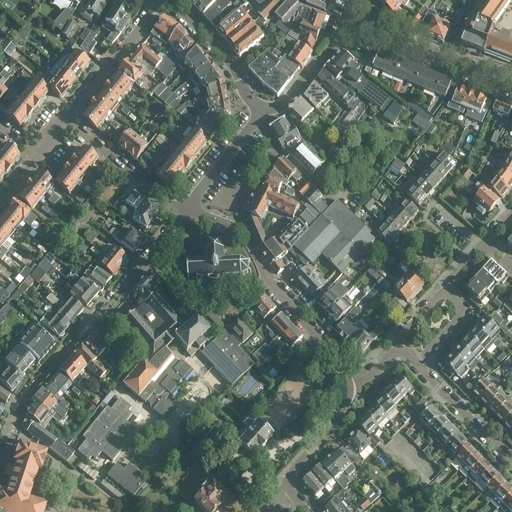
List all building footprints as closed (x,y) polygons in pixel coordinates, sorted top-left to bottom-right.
[(68,7),(53,27),(61,34),(77,6),(78,7),(82,0),(56,0),(56,1),(72,4),(72,3),(73,3),(70,8),(68,7)] [(85,9),(80,16),(91,23),(93,19),(96,21),(108,3),(104,1),(104,0),(93,0),(87,10),(85,9)] [(194,0),(192,5),(204,17),(220,0),(219,0),(194,0)] [(219,0),(220,0),(204,17),(217,30),(227,22),(221,16),(231,6),(225,0),(219,0)] [(241,0),(233,7),(239,12),(247,5),(248,5),(242,0),(241,0)] [(242,0),(248,4),(252,0),(254,0),(264,8),(271,0),(242,0)] [(271,0),(264,8),(258,14),(261,18),(264,21),(271,13),(280,21),(275,27),(281,32),(277,37),(280,40),(283,43),(285,40),(287,37),(287,36),(291,31),(282,23),(281,23),(299,4),(290,0),(271,0)] [(306,0),(308,1),(306,6),(325,13),(327,8),(320,5),(321,0),(306,0)] [(401,4),(395,0),(379,0),(379,1),(380,2),(379,3),(387,9),(386,10),(386,12),(389,14),(391,13),(392,12),(394,13),(401,4)] [(469,18),(468,18),(462,33),(465,34),(460,44),(468,47),(468,48),(483,54),(485,52),(511,62),(511,37),(502,33),(501,34),(497,33),(493,23),(509,0),(480,0),(475,8),(477,10),(471,19),(469,18)] [(428,1),(423,7),(427,10),(432,4),(428,1)] [(11,7),(4,2),(0,7),(6,13),(11,7)] [(227,22),(217,30),(216,31),(226,42),(233,36),(229,32),(245,18),(244,17),(249,13),(246,10),(249,8),(247,5),(239,12),(227,22)] [(317,43),(323,26),(327,16),(301,5),(299,5),(282,23),(291,31),(287,36),(299,44),(310,51),(313,53),(317,42),(317,43)] [(105,23),(101,29),(110,34),(106,41),(112,44),(126,26),(125,26),(131,16),(127,14),(115,6),(105,22),(105,23)] [(427,10),(423,7),(418,14),(422,17),(427,10)] [(424,17),(422,23),(423,27),(428,29),(425,35),(443,42),(450,25),(455,27),(462,16),(463,15),(459,12),(458,13),(458,15),(457,15),(453,21),(447,18),(444,20),(443,22),(436,19),(437,17),(435,13),(429,11),(424,17)] [(43,17),(36,12),(31,18),(38,23),(43,17)] [(408,25),(409,25),(414,29),(421,19),(416,15),(408,25)] [(180,28),(164,18),(151,35),(155,38),(152,41),(160,47),(162,44),(167,47),(169,44),(180,28)] [(233,36),(226,42),(232,50),(257,30),(258,30),(266,23),(264,21),(261,18),(253,25),(250,22),(233,36)] [(37,25),(30,20),(25,27),(33,32),(37,25)] [(75,25),(69,22),(61,35),(67,38),(75,25)] [(169,44),(170,44),(177,51),(188,37),(180,28),(169,44)] [(90,32),(86,29),(79,39),(84,42),(90,32)] [(257,30),(232,50),(239,58),(263,37),(258,30),(257,30)] [(84,42),(80,48),(89,55),(96,44),(92,42),(96,36),(90,32),(84,42)] [(17,35),(10,44),(15,48),(22,39),(17,35)] [(287,37),(285,40),(289,42),(297,47),(294,51),(308,61),(313,53),(310,51),(299,44),(287,36),(287,37)] [(188,37),(177,51),(185,59),(197,46),(188,37)] [(10,44),(3,53),(9,57),(16,48),(15,48),(10,44)] [(62,51),(60,54),(63,57),(81,72),(89,63),(85,60),(89,55),(80,48),(80,49),(74,45),(71,49),(73,51),(69,57),(62,51)] [(141,46),(135,53),(156,69),(162,62),(141,46)] [(197,46),(185,59),(178,66),(183,72),(187,69),(192,65),(198,60),(204,56),(197,46)] [(267,53),(249,70),(263,86),(277,97),(299,67),(288,59),(285,57),(284,59),(274,51),(270,56),(267,53)] [(287,52),(284,56),(285,57),(288,59),(299,67),(302,69),(308,61),(294,51),(291,55),(287,52)] [(341,51),(324,72),(344,88),(348,84),(359,92),(358,94),(385,115),(383,117),(393,125),(404,112),(395,105),(382,94),(385,89),(379,84),(375,89),(355,73),(359,67),(352,61),(353,61),(341,51)] [(128,63),(142,74),(143,73),(145,74),(144,75),(148,79),(156,69),(135,53),(128,63)] [(368,63),(365,69),(364,72),(370,76),(373,68),(383,72),(389,57),(379,53),(374,65),(368,63)] [(192,65),(187,69),(194,77),(199,74),(210,65),(204,56),(198,60),(192,65)] [(63,57),(56,65),(74,80),(81,72),(63,57)] [(162,62),(156,69),(168,79),(177,69),(172,63),(168,60),(166,57),(162,62)] [(389,57),(383,72),(394,76),(400,62),(389,57)] [(400,62),(394,76),(404,80),(410,66),(400,62)] [(142,74),(128,63),(119,73),(140,88),(140,89),(150,98),(154,94),(160,87),(148,79),(144,75),(145,74),(143,73),(142,74)] [(54,78),(67,89),(74,80),(56,65),(48,74),(54,78)] [(165,103),(169,107),(176,101),(184,95),(197,88),(201,86),(211,78),(217,74),(210,65),(199,74),(194,77),(179,89),(174,94),(173,94),(165,103)] [(410,66),(404,80),(415,85),(421,70),(410,66)] [(421,70),(415,85),(425,89),(431,74),(421,70)] [(324,72),(317,80),(352,111),(344,122),(338,117),(331,127),(346,139),(368,109),(361,103),(324,72)] [(24,73),(21,77),(27,81),(30,78),(24,73)] [(0,98),(6,91),(1,88),(10,77),(6,74),(2,79),(0,81),(0,98)] [(211,78),(201,86),(203,89),(199,91),(201,96),(211,90),(224,83),(217,74),(211,78)] [(431,74),(425,89),(435,93),(441,79),(431,74)] [(118,75),(111,83),(126,96),(133,87),(118,75)] [(49,81),(45,86),(59,98),(67,89),(54,78),(51,82),(49,81)] [(441,79),(435,93),(446,98),(452,83),(441,79)] [(33,80),(26,89),(27,90),(41,101),(48,92),(33,80)] [(111,83),(104,92),(118,103),(122,98),(123,99),(126,96),(111,83)] [(211,90),(201,96),(203,104),(207,103),(208,103),(227,99),(224,83),(211,90)] [(331,101),(314,84),(304,99),(316,111),(326,101),(328,103),(331,101)] [(162,85),(160,87),(154,94),(158,98),(167,89),(162,85)] [(467,92),(458,88),(452,103),(449,102),(447,108),(458,113),(461,107),(467,92)] [(22,94),(19,97),(34,110),(41,101),(27,90),(26,89),(22,94)] [(167,89),(158,98),(159,98),(158,99),(164,104),(165,103),(173,94),(167,89)] [(17,102),(13,107),(27,118),(34,110),(19,97),(15,95),(10,90),(7,94),(16,101),(15,101),(17,102)] [(97,100),(111,111),(112,112),(119,104),(118,103),(104,92),(97,100)] [(477,96),(467,92),(461,107),(458,113),(463,115),(465,109),(468,110),(470,104),(473,105),(477,96)] [(470,104),(468,110),(466,115),(465,117),(471,119),(474,112),(480,114),(482,108),(487,110),(491,102),(477,96),(473,105),(470,104)] [(289,109),(290,112),(307,129),(308,130),(313,125),(313,126),(316,123),(317,121),(316,119),(311,114),(314,111),(300,98),(289,109)] [(511,107),(511,103),(498,98),(492,112),(498,114),(497,116),(501,117),(502,116),(508,118),(511,107)] [(203,104),(187,103),(186,107),(188,107),(201,110),(208,111),(230,114),(227,99),(208,103),(207,103),(203,104)] [(97,100),(90,108),(105,121),(108,117),(107,116),(111,111),(97,100)] [(176,101),(169,107),(174,111),(180,106),(176,101)] [(410,102),(407,106),(418,114),(429,123),(430,123),(432,119),(410,102)] [(175,112),(176,113),(180,116),(186,108),(187,109),(188,107),(186,107),(187,103),(175,112)] [(12,106),(5,115),(20,127),(27,118),(13,107),(12,106)] [(90,108),(83,117),(98,129),(105,121),(90,108)] [(186,108),(180,116),(194,127),(211,140),(217,131),(212,126),(201,118),(197,115),(195,115),(194,118),(185,111),(187,109),(186,108)] [(197,115),(201,118),(212,126),(217,131),(230,114),(208,111),(201,110),(197,115)] [(418,114),(404,132),(418,143),(422,137),(431,125),(430,123),(429,123),(418,114)] [(291,130),(285,120),(270,129),(284,152),(285,150),(293,158),(312,177),(313,176),(318,180),(326,171),(322,167),(325,164),(300,140),(301,139),(294,128),(291,130)] [(140,131),(143,133),(151,124),(147,121),(140,131)] [(154,127),(151,124),(143,133),(147,136),(154,127)] [(431,125),(422,137),(428,142),(429,141),(427,140),(436,128),(431,125)] [(194,130),(187,139),(202,151),(209,142),(194,130)] [(131,131),(119,146),(119,149),(121,151),(125,151),(127,153),(140,138),(131,131)] [(495,133),(491,143),(495,145),(500,135),(495,133)] [(161,134),(155,141),(163,147),(165,144),(176,152),(172,158),(187,170),(188,170),(194,162),(194,161),(181,150),(179,149),(176,146),(168,140),(161,134)] [(329,147),(316,134),(314,136),(332,155),(341,146),(335,140),(329,147)] [(418,143),(416,146),(417,147),(418,147),(420,149),(420,150),(422,147),(424,148),(428,142),(422,137),(418,143)] [(140,138),(127,153),(131,156),(130,159),(133,161),(136,160),(148,145),(140,138)] [(185,145),(181,150),(194,161),(202,151),(187,139),(184,143),(185,145)] [(456,149),(448,142),(442,149),(450,156),(456,149)] [(4,145),(0,150),(0,156),(12,166),(19,157),(4,145)] [(75,157),(88,168),(90,169),(97,160),(82,148),(75,157)] [(443,154),(435,163),(448,174),(455,166),(443,154)] [(0,156),(0,170),(5,174),(12,166),(0,156)] [(75,157),(68,165),(83,178),(86,174),(84,173),(88,168),(75,157)] [(167,164),(164,167),(180,179),(187,170),(172,158),(171,158),(173,160),(168,165),(167,164)] [(284,159),(274,169),(287,182),(291,177),(296,182),(301,177),(284,159)] [(397,159),(393,165),(401,171),(405,165),(397,159)] [(511,164),(506,162),(504,167),(500,164),(497,168),(501,171),(511,177),(511,164)] [(435,163),(428,171),(440,182),(448,174),(435,163)] [(68,165),(61,174),(75,185),(78,180),(80,182),(83,178),(68,165)] [(397,177),(401,171),(393,165),(389,171),(397,177)] [(164,167),(157,177),(172,189),(180,179),(164,167)] [(269,179),(268,179),(289,190),(287,194),(293,197),(295,194),(294,192),(290,190),(291,188),(287,186),(288,184),(287,182),(274,169),(272,172),(267,170),(264,176),(269,179)] [(465,170),(460,176),(467,182),(472,175),(465,170)] [(428,171),(421,179),(433,190),(440,182),(428,171)] [(511,177),(501,171),(495,179),(509,191),(511,186),(511,177)] [(37,172),(30,181),(45,194),(53,185),(37,172)] [(61,174),(54,182),(69,195),(76,186),(75,185),(61,174)] [(91,179),(89,183),(95,187),(97,184),(91,179)] [(287,194),(289,190),(268,179),(259,197),(251,193),(243,210),(251,214),(250,215),(261,220),(264,221),(271,208),(289,216),(294,219),(300,206),(278,195),(280,191),(287,194)] [(421,179),(413,187),(426,198),(433,190),(421,179)] [(495,179),(488,189),(502,200),(509,191),(495,179)] [(30,181),(23,190),(39,202),(45,194),(30,181)] [(322,197),(312,186),(307,182),(301,187),(298,184),(294,188),(297,191),(297,192),(304,198),(304,199),(308,203),(313,207),(312,208),(322,217),(311,229),(308,231),(300,239),(293,247),(289,251),(296,257),(299,253),(306,259),(301,263),(306,267),(310,262),(312,265),(322,255),(342,274),(359,256),(359,257),(376,240),(363,226),(337,201),(329,209),(319,200),(322,197)] [(95,187),(89,183),(86,186),(92,191),(95,187)] [(409,183),(401,191),(418,206),(426,198),(413,187),(409,183)] [(502,200),(488,189),(487,191),(481,186),(479,186),(476,189),(476,191),(480,194),(470,206),(482,217),(487,212),(489,214),(496,207),(498,209),(500,208),(502,206),(502,204),(500,202),(502,200)] [(142,197),(130,187),(120,199),(132,209),(127,216),(145,230),(158,214),(140,199),(142,197)] [(39,202),(23,190),(16,199),(31,211),(39,202)] [(380,196),(375,191),(371,196),(376,201),(380,196)] [(84,201),(78,197),(75,200),(81,205),(84,201)] [(368,212),(376,203),(369,197),(362,206),(368,212)] [(401,198),(394,206),(398,210),(411,221),(418,213),(401,198)] [(14,201),(7,209),(22,222),(23,222),(30,213),(14,201)] [(80,207),(76,204),(69,213),(73,216),(80,207)] [(312,208),(301,219),(311,229),(322,217),(312,208)] [(16,230),(21,235),(26,239),(29,236),(24,232),(24,231),(19,226),(22,222),(7,209),(0,218),(16,230)] [(398,210),(391,218),(403,229),(411,221),(398,210)] [(261,220),(250,215),(247,222),(257,249),(278,275),(284,270),(278,261),(288,253),(278,240),(278,239),(269,244),(263,231),(259,223),(261,220)] [(388,215),(381,223),(396,237),(403,229),(388,215)] [(0,218),(0,231),(9,239),(16,230),(0,218)] [(40,222),(35,218),(32,221),(38,226),(40,222)] [(308,231),(297,220),(289,228),(300,239),(308,231)] [(389,245),(396,237),(383,226),(377,233),(373,230),(373,228),(368,223),(365,224),(363,226),(376,240),(380,243),(382,240),(389,245)] [(72,225),(62,237),(68,241),(78,229),(72,225)] [(112,230),(109,234),(110,236),(133,254),(139,246),(143,246),(145,243),(145,239),(140,235),(136,236),(124,227),(118,234),(114,231),(112,230)] [(293,247),(300,239),(289,228),(281,236),(293,247)] [(0,231),(0,245),(2,247),(9,239),(0,231)] [(57,236),(53,233),(47,241),(51,244),(57,236)] [(26,239),(21,235),(18,238),(24,243),(26,239)] [(93,241),(88,237),(85,242),(90,246),(93,241)] [(65,242),(61,239),(55,247),(59,249),(65,242)] [(376,240),(359,257),(363,260),(374,249),(380,243),(376,240)] [(202,280),(207,280),(207,290),(226,289),(226,279),(233,278),(233,280),(235,280),(235,282),(241,282),(241,280),(243,280),(243,278),(250,274),(251,274),(251,273),(249,272),(249,264),(250,263),(249,262),(248,263),(241,260),(240,258),(240,260),(233,260),(233,259),(231,259),(231,261),(225,261),(224,252),(226,252),(226,251),(224,251),(219,243),(221,241),(220,241),(218,242),(210,243),(208,241),(207,241),(208,244),(205,252),(203,252),(204,253),(206,253),(206,262),(200,262),(200,260),(199,260),(199,262),(190,262),(190,261),(189,261),(189,262),(187,262),(188,281),(189,281),(189,285),(198,285),(198,280),(200,280),(200,282),(202,282),(202,280)] [(101,252),(102,255),(105,257),(106,257),(119,268),(127,259),(113,248),(112,248),(109,246),(106,246),(101,252)] [(100,253),(96,250),(95,250),(92,247),(90,250),(97,256),(100,253)] [(53,248),(48,253),(52,257),(57,251),(53,248)] [(383,251),(380,248),(374,254),(378,258),(383,251)] [(98,266),(112,277),(119,268),(106,257),(105,257),(98,266)] [(37,267),(37,268),(45,275),(46,276),(52,269),(42,261),(37,267)] [(89,268),(87,272),(105,286),(111,279),(98,269),(90,263),(87,267),(89,268)] [(491,263),(483,272),(497,286),(500,283),(503,285),(508,279),(491,263)] [(406,275),(401,281),(415,295),(424,285),(401,264),(398,267),(406,275)] [(320,282),(311,272),(314,270),(310,265),(298,276),(297,276),(295,279),(294,280),(295,281),(296,283),(298,283),(308,294),(309,296),(311,298),(312,298),(315,296),(315,293),(327,283),(323,279),(320,282)] [(32,274),(29,277),(34,281),(34,282),(37,284),(45,275),(37,268),(32,275),(32,274)] [(87,278),(84,281),(86,283),(99,293),(105,286),(87,272),(83,276),(87,278)] [(483,272),(474,281),(489,295),(497,286),(483,272)] [(149,273),(133,292),(144,305),(155,295),(152,292),(159,284),(158,282),(158,281),(149,273)] [(65,279),(69,282),(93,301),(99,293),(86,283),(83,287),(68,275),(65,279)] [(319,306),(328,314),(342,299),(337,294),(348,282),(341,276),(333,285),(336,287),(333,291),(333,290),(319,306)] [(29,277),(23,284),(28,288),(34,282),(34,281),(29,277)] [(391,288),(382,279),(377,284),(386,293),(391,288)] [(202,290),(202,295),(202,299),(202,303),(202,308),(206,317),(209,320),(212,323),(215,326),(216,326),(219,329),(223,333),(223,334),(227,330),(226,329),(223,325),(220,322),(217,319),(214,316),(214,315),(213,314),(214,313),(210,305),(209,305),(209,303),(208,303),(208,299),(208,294),(207,290),(207,280),(202,280),(202,281),(202,286),(202,290)] [(393,289),(392,289),(398,295),(407,304),(415,295),(401,281),(396,286),(395,285),(392,288),(393,289)] [(489,295),(474,281),(466,290),(481,304),(489,295)] [(77,294),(74,297),(87,308),(93,301),(69,282),(66,286),(77,294)] [(16,288),(11,284),(4,292),(9,296),(16,288)] [(28,288),(23,284),(17,291),(22,295),(23,295),(28,288)] [(342,299),(328,314),(338,323),(350,310),(352,311),(355,308),(368,294),(363,289),(352,302),(345,296),(342,299)] [(398,295),(392,289),(390,292),(395,298),(398,295)] [(16,303),(22,295),(17,291),(10,299),(16,303)] [(54,304),(57,307),(62,311),(59,315),(71,325),(77,318),(60,304),(59,302),(50,295),(46,300),(52,306),(54,304)] [(141,308),(123,323),(149,354),(145,357),(146,358),(134,371),(122,386),(138,399),(138,398),(144,403),(146,401),(150,404),(150,408),(152,410),(166,422),(167,422),(176,411),(176,410),(175,409),(164,400),(169,395),(172,397),(176,392),(180,387),(177,385),(182,379),(185,381),(193,372),(190,370),(181,362),(177,362),(176,361),(171,358),(168,353),(166,352),(176,343),(177,343),(185,353),(187,354),(188,356),(190,358),(198,351),(208,342),(213,338),(196,319),(189,325),(184,329),(179,323),(176,319),(173,317),(177,314),(175,311),(172,314),(166,308),(170,305),(166,301),(163,304),(155,295),(144,305),(141,308)] [(249,313),(251,315),(252,316),(255,312),(263,320),(275,309),(264,297),(251,308),(253,310),(249,313)] [(398,297),(389,308),(399,316),(408,306),(398,297)] [(498,297),(495,300),(501,306),(504,303),(498,297)] [(62,299),(59,302),(60,304),(77,318),(83,311),(71,301),(68,304),(62,299)] [(501,306),(495,300),(492,303),(498,309),(501,306)] [(13,310),(6,305),(0,311),(0,325),(9,315),(8,315),(13,310)] [(335,332),(343,340),(356,326),(359,322),(355,318),(360,313),(355,308),(352,311),(346,318),(347,319),(335,332)] [(48,317),(65,332),(71,325),(59,315),(55,311),(52,314),(50,313),(48,317)] [(46,315),(39,322),(43,325),(47,328),(46,329),(58,339),(65,332),(48,317),(46,315)] [(268,336),(274,342),(291,327),(280,315),(265,329),(270,334),(268,336)] [(496,316),(492,320),(500,327),(503,323),(496,316)] [(223,334),(201,354),(201,355),(231,387),(254,366),(237,348),(241,345),(242,346),(253,335),(237,319),(226,329),(227,330),(223,334)] [(486,320),(477,329),(494,344),(494,345),(497,348),(501,345),(494,338),(499,332),(486,320)] [(351,347),(364,334),(369,328),(361,321),(356,327),(356,326),(343,340),(351,347)] [(34,327),(19,345),(38,362),(53,344),(50,341),(52,338),(37,325),(35,327),(34,327)] [(267,349),(270,352),(277,346),(285,354),(291,348),(291,349),(302,339),(291,327),(274,342),(267,349)] [(368,338),(364,334),(351,347),(361,356),(381,334),(376,329),(368,338)] [(469,338),(483,351),(486,353),(494,345),(494,344),(477,329),(469,338)] [(92,336),(73,355),(86,367),(98,380),(105,373),(94,362),(102,354),(106,358),(108,355),(118,364),(121,361),(112,352),(110,353),(92,336)] [(469,338),(461,346),(474,359),(477,362),(480,359),(478,357),(483,351),(469,338)] [(267,350),(264,345),(255,353),(259,357),(267,350)] [(461,346),(453,355),(466,367),(474,359),(461,346)] [(13,352),(11,355),(27,369),(34,362),(22,351),(17,347),(15,347),(12,350),(13,352)] [(500,364),(507,357),(504,354),(497,360),(500,364)] [(4,362),(11,367),(21,376),(27,369),(11,355),(4,362)] [(86,367),(73,355),(65,364),(78,375),(86,367)] [(466,367),(453,355),(444,364),(450,369),(447,371),(453,376),(454,374),(460,380),(469,371),(465,368),(466,367)] [(287,363),(282,359),(268,375),(273,379),(287,363)] [(65,364),(58,372),(75,387),(82,379),(65,364)] [(11,367),(0,379),(0,382),(11,392),(23,378),(21,376),(11,367)] [(473,392),(473,393),(481,401),(497,384),(499,383),(494,372),(473,392)] [(57,373),(50,381),(64,394),(71,386),(57,373)] [(399,377),(391,385),(403,397),(407,393),(411,396),(416,392),(405,380),(403,382),(399,377)] [(50,381),(42,389),(56,402),(64,394),(50,381)] [(497,384),(481,401),(488,408),(503,394),(501,388),(497,384)] [(403,397),(391,385),(381,395),(384,397),(393,407),(403,397)] [(101,391),(107,396),(112,391),(106,386),(101,391)] [(74,388),(74,389),(71,391),(77,397),(80,394),(74,388)] [(0,407),(3,410),(9,397),(0,389),(0,407)] [(41,391),(34,400),(48,412),(46,414),(52,419),(57,423),(61,419),(55,414),(60,408),(50,400),(51,399),(41,391)] [(503,394),(488,408),(496,416),(511,400),(511,394),(508,398),(503,394)] [(112,408),(118,398),(114,395),(108,405),(112,408)] [(384,397),(375,406),(387,418),(396,410),(393,407),(384,397)] [(95,398),(91,402),(96,406),(99,402),(95,398)] [(127,443),(137,432),(132,428),(125,423),(131,416),(128,412),(131,409),(119,399),(110,410),(106,408),(82,438),(86,441),(77,452),(88,461),(91,458),(95,461),(101,453),(112,462),(121,451),(120,449),(125,442),(127,443)] [(417,413),(427,403),(423,399),(413,409),(417,413)] [(511,400),(496,416),(504,424),(511,416),(511,400)] [(30,422),(43,431),(44,431),(43,430),(52,419),(46,414),(48,412),(35,401),(28,409),(25,415),(32,420),(30,422)] [(387,418),(375,406),(366,415),(378,427),(387,418)] [(94,413),(98,416),(103,410),(99,407),(94,413)] [(420,420),(429,429),(441,417),(432,408),(420,420)] [(25,415),(21,428),(49,449),(49,450),(66,463),(73,455),(43,431),(30,422),(32,420),(25,415)] [(378,427),(366,415),(362,419),(361,418),(356,422),(357,423),(356,424),(369,437),(370,438),(377,446),(378,446),(380,443),(374,437),(380,430),(378,428),(378,427)] [(441,417),(429,429),(437,438),(449,426),(448,425),(450,424),(445,419),(444,421),(441,417)] [(241,431),(242,431),(239,433),(242,436),(245,436),(237,444),(252,458),(271,437),(256,423),(256,424),(251,419),(245,427),(241,431)] [(204,431),(197,425),(191,433),(198,439),(204,431)] [(449,426),(437,438),(446,447),(458,435),(449,426)] [(213,429),(201,443),(211,452),(223,437),(213,429)] [(367,441),(358,432),(357,431),(346,442),(349,446),(344,450),(354,460),(359,456),(363,460),(377,446),(370,438),(367,441)] [(458,435),(446,447),(449,450),(448,452),(454,458),(455,456),(467,444),(465,443),(467,442),(462,437),(461,439),(458,435)] [(386,447),(382,451),(386,455),(396,445),(392,441),(386,447)] [(183,447),(179,443),(175,447),(179,451),(183,447)] [(396,445),(386,455),(390,459),(400,449),(396,445)] [(456,459),(454,461),(462,468),(464,467),(476,454),(469,446),(456,458),(456,459)] [(0,488),(0,511),(42,511),(45,506),(44,506),(46,503),(41,502),(40,505),(26,500),(36,471),(39,472),(44,456),(18,447),(13,463),(16,464),(13,473),(6,471),(4,478),(11,481),(7,491),(0,488)] [(337,451),(326,461),(340,475),(344,472),(349,477),(355,471),(351,466),(355,461),(354,460),(344,450),(343,449),(339,453),(337,451)] [(400,449),(390,459),(393,463),(404,453),(400,449)] [(404,453),(393,463),(397,467),(400,465),(408,458),(404,453)] [(462,468),(460,471),(467,478),(484,462),(476,454),(464,467),(462,468)] [(408,458),(400,465),(404,469),(411,462),(408,458)] [(334,480),(344,492),(347,494),(350,491),(338,478),(340,475),(326,461),(321,466),(334,480)] [(411,462),(404,469),(407,473),(415,466),(411,462)] [(484,462),(467,478),(475,486),(478,483),(479,482),(492,470),(484,462)] [(107,476),(133,497),(142,486),(135,480),(140,474),(128,465),(124,471),(116,464),(107,476)] [(321,466),(311,475),(324,489),(334,480),(321,466)] [(415,466),(407,473),(411,477),(419,470),(415,466)] [(419,470),(411,477),(415,481),(423,474),(419,470)] [(492,470),(479,482),(487,490),(499,478),(492,470)] [(427,479),(423,474),(415,481),(419,486),(427,479)] [(311,475),(302,484),(315,498),(324,489),(311,475)] [(499,478),(487,490),(492,495),(485,501),(488,504),(490,502),(507,486),(499,478)] [(419,486),(423,490),(431,483),(427,479),(419,486)] [(206,490),(197,499),(194,503),(203,511),(220,511),(217,509),(227,497),(208,480),(202,486),(206,490)] [(370,492),(364,498),(371,505),(383,494),(373,482),(367,488),(370,492)] [(438,491),(430,486),(426,490),(433,497),(438,491)] [(490,502),(497,510),(499,509),(499,508),(511,495),(511,491),(507,486),(490,502)] [(338,497),(335,500),(325,511),(335,511),(346,502),(350,498),(347,494),(344,492),(338,497)] [(447,497),(444,494),(436,501),(440,505),(447,497)] [(511,495),(499,508),(499,509),(502,511),(510,511),(511,510),(511,495)] [(331,496),(321,506),(325,511),(335,500),(331,496)] [(364,498),(356,504),(359,508),(362,511),(363,511),(371,505),(364,498)] [(349,505),(346,502),(335,511),(347,511),(351,508),(349,505)] [(435,511),(440,508),(434,503),(430,508),(434,511),(435,511)] [(447,511),(452,508),(447,503),(442,507),(446,511),(447,511)]
